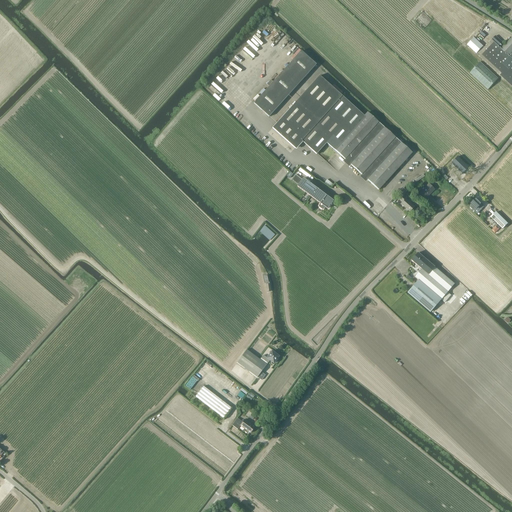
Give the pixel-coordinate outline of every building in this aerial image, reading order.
[(511,86),(511,38),(505,45),(495,36),(484,48),(474,39),(467,46),(511,86)] [(457,60),(463,53),(464,54),(468,50),(463,45),(453,56),(457,60)] [(314,64),(298,51),(252,104),(268,118),(314,64)] [(301,141),(310,149),(316,155),(326,143),(378,190),(383,184),(411,152),(367,112),(364,116),(356,109),(317,76),(272,128),(294,149),(301,141)] [(458,157),(451,164),(462,174),(468,167),(458,157)] [(425,176),(423,173),(426,172),(425,170),(413,177),(416,182),(425,176)] [(293,178),(292,180),(297,184),(301,179),(296,174),(293,178)] [(296,186),(320,204),(319,206),(319,207),(322,209),(324,209),(325,207),(327,208),(333,200),(302,178),(301,179),(297,184),(296,186)] [(425,199),(434,189),(428,184),(419,193),(425,199)] [(406,191),(403,188),(396,196),(402,201),(400,203),(409,211),(414,206),(405,198),(407,197),(403,194),(406,191)] [(479,207),(482,209),(484,207),(481,205),(482,204),(476,199),(472,204),(470,207),(475,212),(474,211),(479,207)] [(508,224),(496,212),(491,217),(503,229),(508,224)] [(455,284),(418,253),(411,260),(421,269),(415,277),(418,280),(407,293),(430,313),(441,299),(445,303),(451,295),(447,292),(455,284)] [(258,377),(261,372),(267,365),(266,364),(260,360),(246,350),(237,363),(257,378),(258,377)] [(263,355),(260,360),(266,364),(269,360),(274,364),(275,362),(276,362),(279,359),(278,358),(280,356),(272,350),(272,351),(271,350),(269,352),(270,353),(267,358),(263,355)] [(187,384),(191,387),(199,379),(195,376),(187,384)] [(195,397),(223,418),(231,408),(203,387),(195,397)] [(244,419),(243,421),(237,417),(232,424),(238,429),(240,425),(250,432),(254,426),(244,419)]
